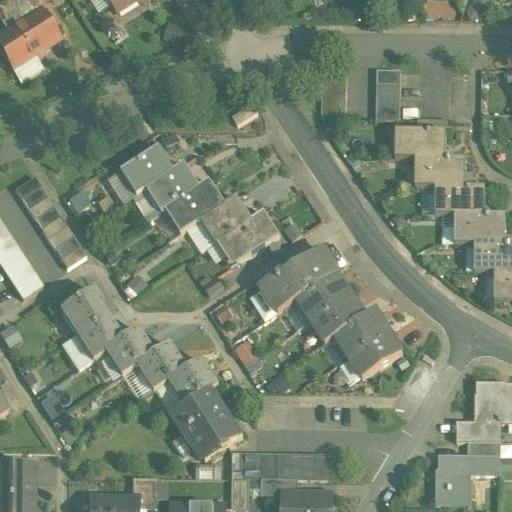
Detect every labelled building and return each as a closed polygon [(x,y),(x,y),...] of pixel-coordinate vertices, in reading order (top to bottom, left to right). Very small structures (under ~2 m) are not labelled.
[(27,0),(14,0),(12,2),(21,15),(26,12),(26,13),(33,9),(27,0)] [(107,0),(116,12),(131,3),(146,7),(147,0),(107,0)] [(33,9),(26,13),(26,12),(21,15),(7,25),(12,34),(0,41),(0,47),(15,71),(31,61),(36,63),(40,60),(41,55),(56,45),(33,9)] [(164,42),(183,48),(187,31),(168,26),(164,42)] [(347,75),(322,74),(322,87),(346,88),(347,75)] [(400,75),(377,75),(377,88),(400,88),(400,75)] [(346,88),(322,87),(322,104),(346,104),(346,88)] [(400,88),(377,88),(377,100),(400,100),(400,88)] [(400,100),(377,100),(376,125),(400,125),(400,100)] [(346,104),(322,104),(322,124),(346,124),(346,104)] [(446,137),(396,137),(396,165),(416,165),(446,165),(446,137)] [(160,153),(122,177),(138,201),(147,195),(175,177),(160,153)] [(446,165),(416,165),(416,193),(437,193),(467,194),(466,165),(446,165)] [(175,177),(147,195),(162,218),(166,216),(201,193),(185,170),(175,177)] [(35,182),(15,194),(22,204),(41,192),(35,182)] [(201,193),(166,216),(182,239),(201,227),(226,210),(211,187),(201,193)] [(41,192),(22,204),(28,214),(48,201),(41,192)] [(467,194),(437,193),(436,221),(457,221),(486,221),(487,194),(467,194)] [(48,201),(28,214),(35,224),(54,211),(48,201)] [(226,210),(201,227),(216,250),(218,249),(253,226),(253,225),(238,203),(226,210)] [(54,211),(35,224),(41,234),(60,221),(54,211)] [(253,226),(218,249),(228,264),(233,261),(238,269),(280,242),(265,218),(253,225),(253,226)] [(60,221),(41,234),(48,244),(67,231),(60,221)] [(486,221),(457,221),(456,249),(476,249),(506,250),(507,221),(486,221)] [(67,231),(48,244),(54,254),(73,241),(67,231)] [(3,232),(0,233),(0,247),(10,241),(3,232)] [(10,241),(0,247),(0,261),(16,251),(10,241)] [(73,241),(54,254),(61,264),(80,251),(73,241)] [(511,249),(506,250),(476,249),(476,277),(495,277),(511,277),(511,249)] [(16,251),(0,261),(0,270),(2,274),(23,261),(16,251)] [(80,251),(61,264),(67,274),(86,261),(80,251)] [(324,254),(262,294),(279,319),(298,307),(340,279),(324,254)] [(23,261),(2,274),(9,284),(29,271),(23,261)] [(29,271),(9,284),(16,294),(36,281),(29,271)] [(511,277),(495,277),(495,306),(511,305),(511,277)] [(132,300),(146,287),(139,279),(125,292),(132,300)] [(340,279),(298,307),(311,326),(353,299),(340,279)] [(36,281),(16,294),(23,305),(43,291),(36,281)] [(93,295),(59,316),(76,341),(109,320),(93,295)] [(353,299),(311,326),(325,349),(335,342),(368,321),(353,299)] [(368,321),(335,342),(349,363),(390,337),(376,316),(368,321)] [(109,320),(76,341),(92,367),(107,357),(126,345),(109,320)] [(126,345),(107,357),(123,382),(139,372),(157,360),(141,335),(126,345)] [(390,337),(349,363),(363,385),(404,358),(390,337)] [(242,367),(254,363),(248,346),(236,351),(242,367)] [(157,360),(139,372),(155,397),(170,387),(189,375),(172,350),(157,360)] [(189,375),(170,387),(186,412),(213,395),(220,390),(204,365),(189,375)] [(511,389),(500,390),(500,388),(477,388),(477,400),(475,400),(475,427),(501,427),(501,429),(511,428),(511,389)] [(186,412),(171,422),(183,441),(189,437),(198,450),(196,452),(206,467),(244,442),(213,395),(186,412)] [(475,427),(457,427),(457,448),(469,448),(501,448),(501,429),(501,427),(475,427)] [(501,448),(469,448),(469,462),(501,462),(501,448)] [(255,459),(233,459),(233,485),(249,485),(255,485),(255,459)] [(267,459),(255,459),(255,485),(262,485),(267,485),(267,459)] [(278,459),(267,459),(267,485),(278,485),(278,459)] [(290,459),(278,459),(278,485),(290,485),(290,459)] [(302,459),(290,459),(290,485),(298,485),(302,485),(302,459)] [(314,459),(302,459),(302,485),(314,485),(314,459)] [(326,459),(314,459),(314,485),(326,485),(326,459)] [(339,459),(326,459),(326,485),(339,485),(339,459)] [(469,462),(439,462),(439,484),(437,484),(437,511),(471,511),(472,481),(500,481),(501,462),(469,462)] [(3,470),(0,470),(0,511),(32,511),(33,500),(31,500),(31,470),(3,470)] [(158,511),(159,484),(134,484),(134,504),(141,504),(140,511),(158,511)] [(248,511),(249,485),(233,485),(232,511),(248,511)] [(262,485),(261,501),(282,502),(282,499),(298,499),(298,485),(290,485),(278,485),(267,485),(262,485)] [(298,499),(282,499),(282,502),(281,511),(333,511),(333,499),(298,499)] [(134,504),(90,503),(89,511),(140,511),(141,504),(134,504)]
